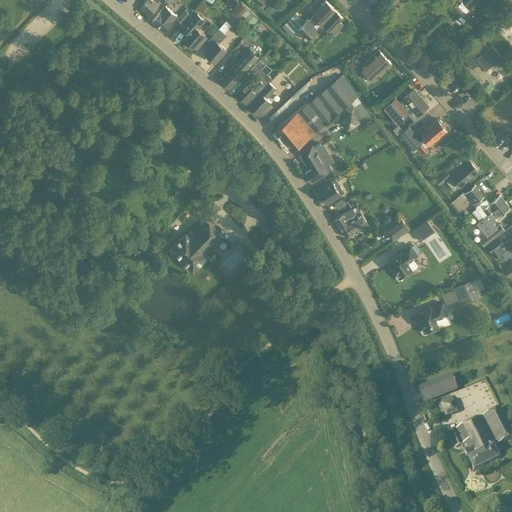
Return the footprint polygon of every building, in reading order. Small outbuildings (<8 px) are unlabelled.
[(158,3),(157,1),(158,0),(143,0),(139,5),(149,14),(158,3)] [(196,8),(202,13),(208,5),(203,0),(196,8)] [(309,19),(314,24),(320,18),(335,34),(344,25),(338,20),(342,16),(326,0),(324,0),(313,12),(314,13),(309,19)] [(482,0),(468,0),(464,4),(460,0),(457,0),(448,10),(456,18),(455,19),(459,24),(461,22),(462,22),(477,7),(476,6),(482,0)] [(247,9),(241,3),(235,9),(236,9),(232,13),(238,19),(247,9)] [(173,20),(177,15),(165,5),(161,9),(152,20),(163,30),(173,20)] [(182,23),(190,14),(185,10),(177,19),(182,23)] [(208,37),(198,28),(205,20),(195,11),(181,27),(187,32),(183,37),(197,50),(208,37)] [(251,25),(256,20),(250,13),(244,19),(251,25)] [(322,32),(314,24),(309,19),(308,18),(304,21),(296,13),(288,20),(311,43),(322,32)] [(214,62),(226,49),(219,43),(226,35),(224,33),(231,25),(226,20),(219,28),(218,27),(204,44),(208,48),(204,52),(214,62)] [(488,48),(482,40),(462,57),(472,69),(480,63),(486,70),(501,57),(491,45),(488,48)] [(258,56),(249,47),(220,79),(229,87),(258,56)] [(357,58),(348,65),(354,72),(361,67),(373,81),(392,63),(378,49),(362,64),(357,58)] [(246,81),(235,93),(246,102),(256,91),(257,92),(271,77),(261,68),(268,60),(263,55),(250,70),(257,77),(250,85),(246,81)] [(291,150),(358,94),(341,74),(274,129),(291,150)] [(266,97),(275,87),(269,81),(259,91),(247,103),(258,114),(271,101),(266,97)] [(396,123),(408,112),(408,113),(413,110),(417,114),(428,105),(414,88),(403,97),(406,102),(402,105),(394,95),(389,100),(388,98),(380,104),(396,123)] [(363,122),(353,105),(340,113),(350,130),(363,122)] [(426,146),(429,143),(447,128),(437,117),(425,128),(422,124),(417,129),(420,132),(424,137),(421,139),(409,125),(399,132),(413,149),(410,151),(413,155),(418,152),(421,156),(428,149),(426,146)] [(311,180),(332,168),(329,163),(334,161),(324,144),(322,145),(320,142),(301,154),(301,153),(301,154),(309,168),(306,170),(311,180)] [(367,160),(359,165),(361,170),(369,165),(367,160)] [(469,160),(451,177),(459,186),(478,170),(469,160)] [(446,170),(435,180),(440,185),(450,175),(446,170)] [(250,173),(237,184),(258,208),(271,197),(250,173)] [(326,203),(344,191),(335,177),(317,189),(326,203)] [(464,191),(458,196),(462,202),(468,197),(473,203),(483,195),(474,183),(464,192),(464,191)] [(472,211),(480,220),(504,200),(499,194),(490,202),(486,198),(475,207),(476,208),(472,211)] [(345,236),(353,232),(368,224),(353,197),(347,200),(352,208),(335,218),(334,220),(337,225),(339,225),(345,236)] [(338,209),(347,203),(344,197),(334,203),(338,209)] [(504,200),(480,220),(479,220),(486,228),(496,220),(495,218),(509,206),(504,200)] [(408,226),(400,215),(384,226),(392,237),(408,226)] [(204,217),(191,230),(186,234),(185,233),(170,247),(192,270),(207,255),(206,254),(224,237),(204,217)] [(419,241),(435,230),(427,219),(412,230),(419,241)] [(487,243),(504,230),(499,224),(483,237),(487,243)] [(511,247),(511,236),(503,243),(499,236),(487,245),(492,252),(491,252),(495,257),(511,246),(511,247)] [(413,269),(409,263),(418,256),(410,244),(389,258),(391,261),(388,263),(396,275),(396,276),(398,278),(400,279),(403,277),(404,278),(414,271),(413,270),(413,269)] [(457,300),(458,301),(470,296),(469,293),(479,289),(476,282),(473,283),(472,281),(465,284),(465,283),(453,288),(453,289),(442,293),(446,304),(457,300)] [(424,332),(438,327),(434,318),(445,313),(441,302),(419,311),(421,316),(418,318),(424,332)] [(457,391),(451,375),(417,388),(424,405),(457,392),(457,391)] [(437,404),(442,418),(444,417),(456,413),(453,402),(451,398),(437,404)] [(511,437),(511,436),(506,425),(498,409),(478,418),(453,431),(448,433),(455,447),(460,445),(462,447),(473,471),(498,459),(492,446),(511,437)]
